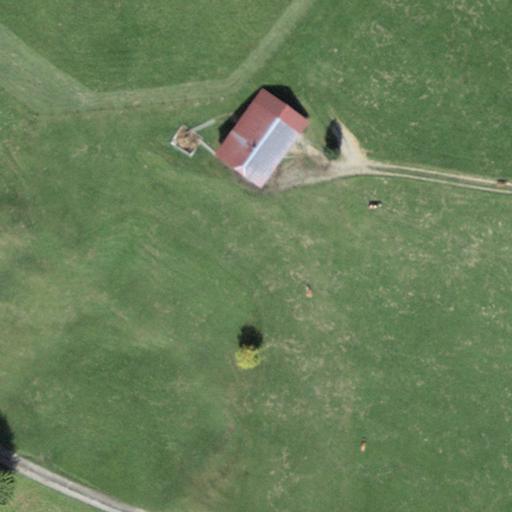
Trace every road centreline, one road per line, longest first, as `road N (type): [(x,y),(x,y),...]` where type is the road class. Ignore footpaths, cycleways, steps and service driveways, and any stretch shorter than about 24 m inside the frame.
road 1 (track): [(511,189),(338,167)]
road 2 (track): [(0,458),(112,511)]
